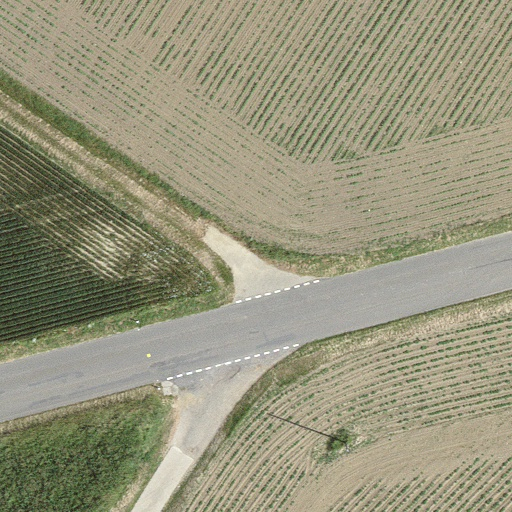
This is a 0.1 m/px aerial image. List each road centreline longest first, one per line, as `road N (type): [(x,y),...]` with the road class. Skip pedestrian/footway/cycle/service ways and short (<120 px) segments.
road 1 (tertiary): [(0,389),(511,257)]
road 2 (track): [(146,511),(269,319)]
